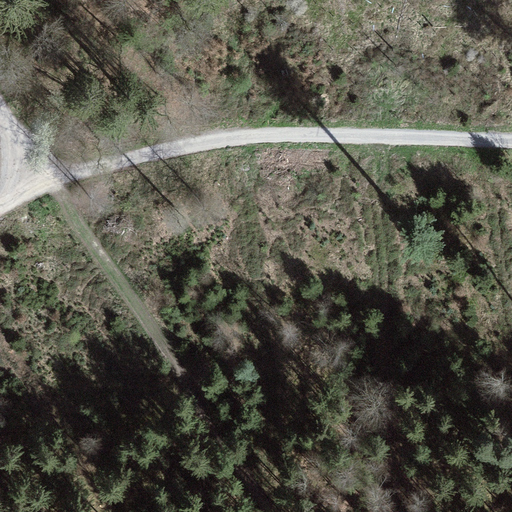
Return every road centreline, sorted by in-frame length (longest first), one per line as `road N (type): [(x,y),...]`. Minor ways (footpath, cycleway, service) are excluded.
road 1 (track): [(47,181),(243,136),(511,142)]
road 2 (track): [(47,181),(256,511)]
